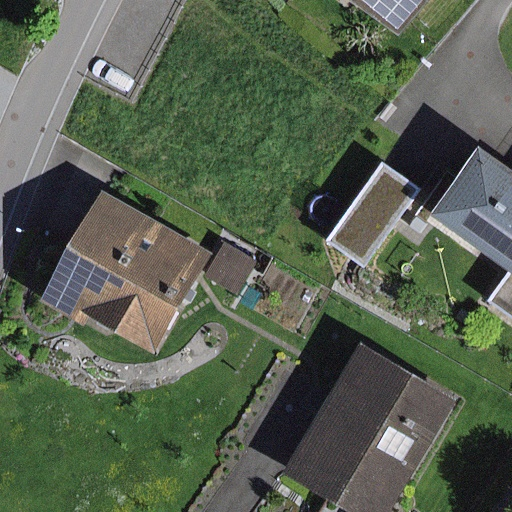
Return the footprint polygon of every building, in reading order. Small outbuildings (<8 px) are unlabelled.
[(368,0),(413,38),(446,0),(368,0)] [(511,172),(480,149),(430,217),(507,273),(487,300),(511,318),(511,172)] [(401,178),(384,165),(326,244),(360,269),(418,190),(401,178)] [(222,257),(113,193),(48,302),(93,329),(100,318),(164,356),(210,277),(222,257)] [(230,244),(222,257),(210,277),(242,296),(261,263),(230,244)] [(464,402),(373,346),(294,477),(352,511),(399,511),(398,511),(464,402)]
